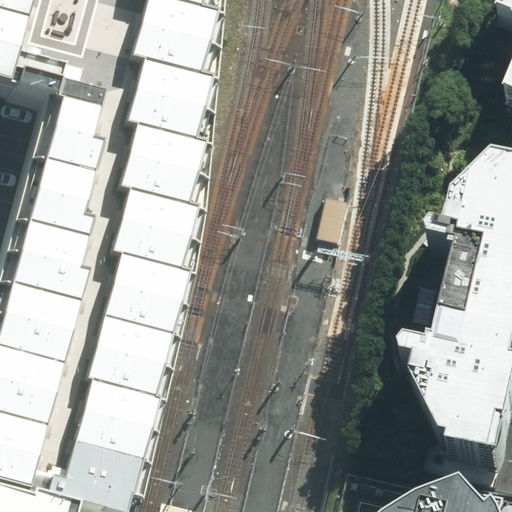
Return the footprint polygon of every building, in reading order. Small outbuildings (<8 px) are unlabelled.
[(25,0),(0,0),(0,102),(36,112),(0,249),(0,504),(16,508),(20,489),(81,241),(69,238),(88,112),(65,105),(69,90),(8,72),(25,0)] [(117,0),(114,12),(132,17),(116,78),(127,82),(110,144),(119,147),(105,207),(113,208),(95,273),(104,276),(71,398),(76,400),(50,498),(20,489),(16,508),(31,511),(115,511),(189,231),(204,0),(117,0)] [(511,0),(500,25),(511,32),(511,95),(507,108),(511,110),(511,0)] [(438,363),(404,355),(400,370),(415,374),(412,387),(453,460),(499,471),(511,416),(511,178),(494,174),(455,212),(447,245),(435,242),(433,254),(463,261),(438,363)] [(328,196),(319,237),(341,242),(351,201),(328,196)] [(476,511),(463,495),(426,511),(423,511),(476,511)]
